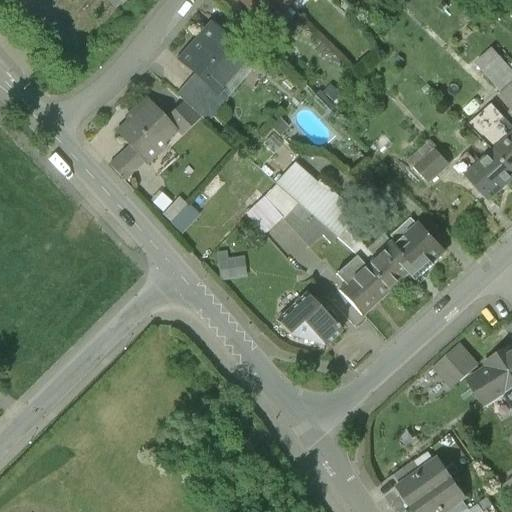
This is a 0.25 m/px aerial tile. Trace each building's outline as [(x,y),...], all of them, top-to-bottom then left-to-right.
[(239,0),(253,13),(267,27),(268,26),(288,5),(282,0),(239,0)] [(274,32),(268,26),(267,27),(253,13),(243,23),(263,43),(274,32)] [(216,93),(217,92),(247,58),(211,27),(181,62),(197,76),(216,93)] [(480,61),(485,73),(484,74),(502,94),(511,84),(511,72),(492,50),(480,61)] [(178,98),(205,122),(225,99),(217,92),(216,93),(197,76),(178,98)] [(332,103),(339,95),(329,86),(322,94),(332,103)] [(144,162),(146,165),(165,146),(164,145),(176,134),(148,104),(116,134),(129,147),(136,155),(137,155),(144,162)] [(181,137),(199,119),(182,104),(164,120),(181,137)] [(493,153),(494,152),(511,135),(511,131),(490,108),(469,127),(493,153)] [(511,171),(511,135),(494,152),(511,171)] [(123,182),(144,162),(137,155),(136,155),(129,147),(108,166),(123,182)] [(436,150),(415,169),(428,184),(449,165),(436,150)] [(511,179),(511,171),(494,152),(493,153),(467,176),(489,201),(511,179)] [(297,204),(316,185),(294,165),(275,185),(297,204)] [(336,239),(337,239),(344,230),(355,216),(318,183),(316,185),(297,204),(299,205),(328,232),(336,239)] [(297,204),(275,185),(244,215),(262,234),(280,217),(283,220),(299,205),(297,204)] [(162,216),(172,225),(187,207),(178,199),(162,216)] [(328,232),(299,205),(283,220),(309,249),(322,237),(328,232)] [(196,215),(187,207),(172,225),(180,232),(196,215)] [(445,253),(419,225),(396,246),(392,242),(374,260),(359,244),(344,230),(337,239),(351,252),(365,267),(388,292),(409,273),(416,282),(434,265),(432,264),(445,253)] [(328,232),(322,237),(330,245),(336,239),(328,232)] [(216,255),(218,281),(245,279),(243,259),(226,261),(226,254),(216,255)] [(338,292),(361,317),(388,292),(365,267),(365,268),(356,257),(335,276),(345,286),(338,292)] [(323,347),(340,332),(337,329),(339,328),(336,325),(334,326),(306,295),(276,322),(288,336),(323,347)] [(458,347),(434,368),(453,389),(477,367),(458,347)] [(505,396),(511,391),(511,348),(485,365),(488,368),(468,381),(485,408),(505,396)] [(402,486),(399,488),(412,507),(413,506),(451,479),(438,460),(421,473),(402,486)] [(394,475),(402,486),(421,473),(413,462),(394,475)] [(413,506),(412,507),(415,511),(445,511),(449,510),(465,498),(451,479),(413,506)] [(511,480),(502,486),(511,501),(511,480)]
